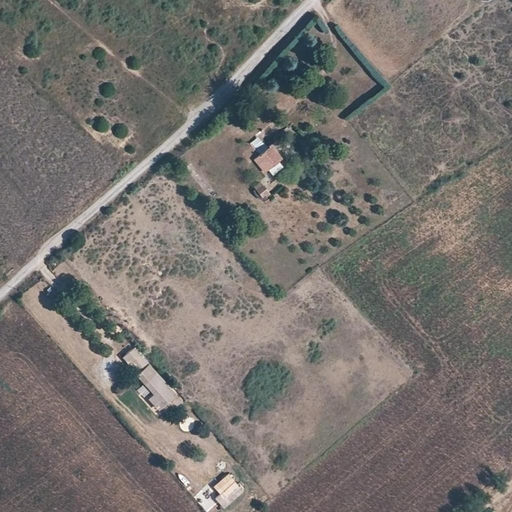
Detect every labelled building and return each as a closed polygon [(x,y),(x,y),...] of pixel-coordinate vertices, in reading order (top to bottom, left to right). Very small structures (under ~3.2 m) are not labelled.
[(192,107),(197,101),(190,95),(185,101),(192,107)] [(252,157),(262,170),(280,155),(270,143),(252,157)] [(251,187),(262,196),(267,189),(257,180),(251,187)] [(134,345),(121,355),(125,361),(130,357),(138,366),(145,360),(134,345)] [(176,391),(148,361),(134,373),(151,391),(146,397),(153,405),(156,402),(160,406),(176,391)] [(242,490),(227,472),(212,484),(218,492),(213,496),(223,507),(242,490)]
